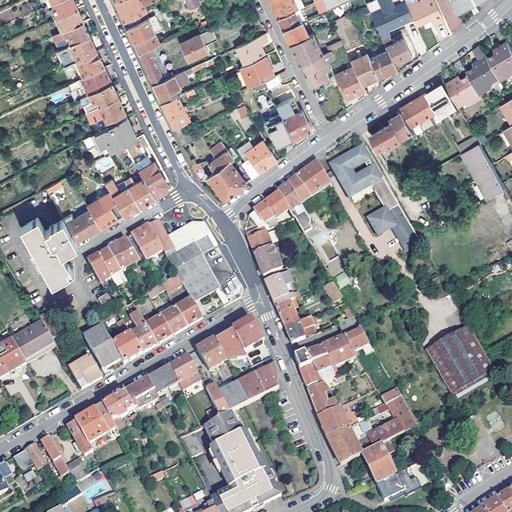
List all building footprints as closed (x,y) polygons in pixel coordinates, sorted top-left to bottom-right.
[(56,17),(77,8),(73,0),(59,0),(52,3),(55,10),(53,10),(56,17)] [(145,4),(153,0),(117,0),(115,1),(120,12),(125,22),(145,13),(149,11),(145,4)] [(185,0),(189,9),(200,3),(199,0),(185,0)] [(273,0),(270,1),(275,10),(279,19),(295,11),(298,10),(293,0),(273,0)] [(322,0),(318,0),(315,2),(320,13),(327,10),(322,0)] [(322,0),(327,10),(348,0),(322,0)] [(375,0),(366,4),(381,38),(389,34),(386,29),(387,26),(397,22),(398,24),(413,17),(404,0),(375,0)] [(404,0),(413,17),(417,25),(423,22),(425,27),(432,24),(444,19),(434,0),(421,0),(418,2),(417,0),(404,0)] [(449,0),(455,10),(471,2),(474,0),(449,0)] [(84,21),(77,8),(56,17),(53,19),(59,32),(84,21)] [(281,24),(284,30),(300,22),(299,20),(295,11),(279,19),(281,24)] [(135,43),(157,32),(164,29),(158,14),(148,19),(145,13),(125,22),(134,40),(135,43)] [(84,21),(59,32),(54,35),(60,49),(66,46),(90,35),(84,21)] [(290,44),(309,35),(302,21),(300,22),(284,30),(289,41),(290,44)] [(180,42),(188,60),(209,51),(207,45),(218,40),(212,28),(180,42)] [(140,53),(155,47),(162,44),(157,32),(135,43),(140,53)] [(295,55),(300,64),(323,54),(314,33),(309,35),(290,44),(295,55)] [(268,43),(264,34),(239,46),(248,64),(265,56),(262,48),(261,46),(268,43)] [(389,34),(381,38),(387,50),(394,64),(412,56),(403,37),(393,42),(389,34)] [(97,50),(90,35),(66,46),(70,54),(57,60),(60,68),(75,61),(97,50)] [(329,51),(330,51),(343,45),(341,40),(327,46),(329,51)] [(497,54),(489,59),(501,80),(502,82),(511,76),(511,52),(507,44),(501,47),(503,50),(497,54)] [(481,45),(474,50),(480,60),(487,56),(481,45)] [(49,72),(60,68),(57,60),(70,54),(66,46),(60,49),(42,57),(49,72)] [(168,75),(155,47),(140,53),(143,61),(154,85),(172,77),(170,74),(168,75)] [(348,55),(350,59),(354,67),(362,83),(378,76),(369,58),(364,47),(348,55)] [(97,50),(75,61),(83,77),(105,67),(97,50)] [(387,50),(369,58),(378,76),(396,68),(394,64),(387,50)] [(323,54),(300,64),(302,68),(311,87),(320,83),(329,79),(326,72),(329,70),(326,63),(334,59),(330,51),(329,51),(323,54)] [(253,86),(264,81),(268,79),(274,76),(267,59),(265,56),(248,64),(243,66),(251,87),(253,86)] [(476,67),(468,72),(470,76),(481,95),(493,88),(491,85),(501,80),(489,59),(487,56),(480,60),(479,60),(482,64),(476,67)] [(175,75),(177,80),(202,68),(201,63),(191,68),(175,75)] [(112,83),(105,67),(83,77),(81,78),(88,94),(112,83)] [(362,83),(354,67),(335,76),(346,98),(365,90),(362,83)] [(271,88),(283,82),(279,74),(274,76),(268,79),(271,88)] [(175,75),(172,77),(154,85),(161,100),(163,103),(179,96),(176,91),(181,88),(177,80),(175,75)] [(470,76),(461,81),(455,84),(453,81),(446,86),(446,87),(459,109),(466,105),(470,106),(483,99),(481,95),(470,76)] [(220,77),(216,79),(220,88),(224,86),(220,77)] [(81,78),(77,79),(84,95),(88,94),(81,78)] [(264,81),(253,86),(255,92),(267,87),(264,81)] [(112,83),(88,94),(84,95),(82,96),(88,111),(119,97),(112,83)] [(322,87),(320,83),(311,87),(313,92),(322,87)] [(438,92),(436,89),(433,91),(428,94),(437,109),(443,120),(459,110),(459,109),(446,87),(440,90),(438,92)] [(194,89),(185,93),(188,99),(197,95),(194,89)] [(437,109),(428,94),(411,104),(401,109),(404,113),(412,127),(435,114),(437,109)] [(186,111),(179,96),(163,103),(169,117),(172,123),(178,136),(190,130),(182,113),(186,111)] [(126,113),(119,97),(88,111),(87,111),(93,124),(106,117),(108,121),(126,113)] [(279,113),(283,119),(300,111),(293,97),(276,106),(279,113)] [(511,101),(502,108),(511,124),(511,101)] [(245,105),(239,108),(243,116),(250,113),(245,105)] [(239,108),(233,111),(238,119),(243,116),(239,108)] [(283,119),(292,138),(306,132),(310,129),(301,110),(300,111),(283,119)] [(287,141),(292,138),(283,119),(279,113),(265,120),(269,129),(268,129),(276,146),(287,141)] [(395,123),(405,139),(416,133),(412,127),(404,113),(393,119),(395,123)] [(98,148),(91,152),(96,160),(138,138),(127,116),(110,125),(97,132),(95,133),(102,146),(98,148)] [(93,124),(97,132),(110,125),(108,121),(106,117),(93,124)] [(372,137),(382,152),(388,148),(389,150),(406,140),(405,139),(395,123),(388,127),(382,131),(372,137)] [(309,137),(306,132),(292,138),(296,146),(309,137)] [(461,153),(478,143),(472,132),(455,142),(461,153)] [(95,133),(91,135),(98,148),(102,146),(95,133)] [(475,136),(481,145),(486,142),(481,133),(475,136)] [(246,152),(254,147),(249,140),(237,149),(241,155),(246,152)] [(267,166),(277,159),(263,140),(254,147),(246,152),(250,159),(243,164),(252,177),(260,172),(267,166)] [(231,161),(238,156),(232,147),(228,151),(222,142),(211,150),(217,159),(210,164),(216,173),(231,161)] [(461,153),(437,167),(463,212),(486,199),(499,192),(505,189),(503,186),(491,166),(480,147),(478,143),(461,153)] [(418,237),(363,145),(343,158),(344,161),(332,168),(351,198),(371,186),(386,210),(371,219),(381,235),(394,227),(405,245),(418,237)] [(421,168),(433,162),(429,155),(418,161),(421,168)] [(134,164),(137,170),(151,164),(148,157),(134,164)] [(344,161),(343,158),(331,165),(332,168),(344,161)] [(224,199),(247,183),(231,161),(216,173),(209,178),(224,199)] [(195,171),(200,180),(208,176),(200,162),(196,162),(192,165),(195,171)] [(425,174),(436,168),(433,162),(421,168),(425,174)] [(140,171),(144,178),(156,198),(165,192),(166,189),(167,186),(166,184),(153,163),(140,171)] [(307,170),(297,178),(309,198),(330,184),(318,163),(307,170)] [(70,174),(46,187),(49,192),(73,179),(70,174)] [(125,180),(128,187),(140,207),(143,205),(156,198),(144,178),(135,183),(131,176),(125,180)] [(298,207),(310,200),(309,198),(297,178),(287,185),(278,191),(280,194),(290,209),(291,211),(298,207)] [(140,207),(128,187),(120,191),(113,179),(106,183),(110,191),(116,201),(124,215),(128,213),(140,207)] [(511,201),(505,189),(499,192),(509,208),(511,206),(511,201)] [(87,204),(90,209),(100,226),(101,229),(110,223),(118,219),(110,204),(116,201),(110,191),(87,204)] [(499,192),(486,199),(503,229),(486,238),(496,255),(500,261),(511,253),(511,206),(509,208),(499,192)] [(290,209),(280,194),(275,197),(261,208),(250,216),(249,217),(259,228),(265,226),(266,226),(267,225),(269,225),(270,226),(271,227),(272,228),(278,225),(274,221),(290,209)] [(124,215),(116,201),(110,204),(118,219),(124,216),(124,215)] [(291,211),(295,218),(298,223),(305,234),(311,230),(298,207),(291,211)] [(100,226),(90,209),(74,218),(72,214),(64,218),(76,239),(80,237),(100,226)] [(50,224),(51,226),(45,229),(38,216),(20,225),(52,283),(73,271),(62,251),(71,246),(78,243),(78,242),(76,239),(64,218),(63,217),(57,220),(50,224)] [(295,218),(285,222),(287,228),(298,223),(295,218)] [(207,223),(193,223),(168,236),(159,221),(149,226),(163,251),(168,259),(213,234),(207,223)] [(146,228),(132,236),(147,260),(163,251),(149,226),(146,228)] [(259,228),(246,234),(253,251),(255,254),(273,247),(265,226),(259,228)] [(217,292),(223,289),(202,253),(219,244),(213,234),(168,259),(178,276),(186,290),(191,298),(194,304),(200,301),(217,292)] [(422,243),(418,237),(405,245),(409,251),(422,243)] [(109,249),(123,271),(140,262),(127,239),(118,244),(109,249)] [(273,247),(255,254),(256,258),(265,278),(283,270),(273,247)] [(106,250),(99,254),(112,277),(123,271),(109,249),(106,250)] [(96,256),(88,260),(102,283),(106,281),(112,277),(99,254),(96,256)] [(500,261),(496,255),(491,258),(495,264),(500,261)] [(285,276),(283,270),(265,278),(270,292),(277,308),(296,300),(293,294),(288,296),(286,290),(291,287),(290,285),(293,284),(289,275),(285,276)] [(126,276),(123,271),(112,277),(116,282),(126,276)] [(341,288),(351,282),(344,272),(335,277),(341,288)] [(166,289),(170,297),(173,295),(171,291),(180,286),(183,290),(184,289),(185,290),(186,290),(178,276),(163,284),(166,289)] [(106,281),(102,283),(105,289),(110,287),(106,281)] [(334,283),(325,287),(334,303),(344,299),(334,283)] [(145,288),(148,293),(155,289),(153,284),(145,288)] [(163,284),(155,289),(148,293),(151,299),(158,295),(157,294),(166,289),(163,284)] [(223,289),(217,292),(225,306),(231,303),(223,289)] [(100,297),(105,307),(113,303),(107,293),(100,297)] [(191,298),(176,307),(188,328),(191,327),(203,319),(194,304),(191,298)] [(296,300),(277,308),(285,327),(286,330),(300,324),(294,307),(296,306),(298,305),(296,300)] [(200,301),(194,304),(203,319),(208,316),(200,301)] [(125,306),(117,310),(122,318),(129,314),(125,306)] [(158,310),(161,316),(167,313),(163,307),(158,310)] [(161,316),(174,336),(176,335),(188,328),(176,307),(167,313),(161,316)] [(158,345),(144,322),(138,310),(130,315),(138,329),(130,333),(143,354),(146,353),(158,345)] [(43,312),(38,315),(42,321),(42,322),(48,319),(43,312)] [(147,320),(144,322),(158,345),(161,344),(174,336),(161,316),(149,323),(147,320)] [(117,325),(106,331),(109,337),(124,328),(120,321),(122,319),(122,318),(115,322),(117,325)] [(339,325),(341,330),(358,323),(355,318),(339,325)] [(48,319),(42,322),(52,339),(57,335),(48,319)] [(143,354),(130,333),(122,319),(120,321),(124,328),(109,337),(122,359),(125,365),(140,356),(143,354)] [(233,330),(245,353),(265,342),(264,339),(255,324),(252,319),(233,330)] [(300,324),(286,330),(288,333),(293,345),(322,333),(319,327),(315,328),(311,319),(300,324)] [(42,321),(12,339),(12,340),(26,364),(57,347),(52,339),(42,322),(42,321)] [(505,383),(471,324),(427,349),(460,406),(505,383)] [(104,328),(84,339),(102,370),(105,369),(122,359),(109,337),(106,331),(104,328)] [(216,340),(227,363),(245,361),(248,359),(245,353),(233,330),(220,338),(216,340)] [(362,330),(345,338),(355,354),(370,347),(362,330)] [(12,340),(12,339),(7,331),(0,335),(0,379),(0,380),(9,375),(17,370),(26,364),(12,340)] [(332,368),(357,357),(355,354),(345,338),(333,343),(322,347),(332,368)] [(207,345),(197,351),(209,373),(227,363),(216,340),(207,345)] [(308,352),(305,353),(313,365),(318,374),(332,368),(322,347),(308,352)] [(189,355),(195,367),(198,365),(201,364),(196,352),(189,355)] [(313,365),(305,353),(295,358),(298,364),(300,370),(310,366),(313,365)] [(183,391),(202,381),(197,370),(195,367),(189,355),(180,361),(170,367),(178,382),(183,391)] [(90,357),(69,368),(82,390),(91,385),(102,378),(90,357)] [(257,377),(258,378),(267,396),(279,389),(279,373),(277,367),(272,358),(267,361),(270,368),(269,371),(270,371),(257,377)] [(313,365),(310,366),(319,386),(325,383),(321,378),(318,374),(313,365)] [(310,366),(300,370),(308,389),(308,390),(308,391),(319,386),(310,366)] [(160,372),(151,378),(158,390),(166,385),(168,388),(178,382),(170,367),(160,372)] [(17,370),(9,375),(12,379),(20,375),(17,370)] [(367,373),(362,376),(368,385),(373,383),(367,373)] [(240,387),(249,405),(267,396),(258,378),(249,383),(246,384),(240,387)] [(136,412),(160,399),(149,379),(129,391),(126,393),(136,412)] [(325,383),(329,390),(335,400),(340,408),(346,405),(330,380),(325,383)] [(10,395),(19,391),(14,382),(6,386),(10,395)] [(325,383),(319,386),(322,393),(329,390),(325,383)] [(327,404),(322,393),(319,386),(308,391),(316,409),(319,417),(340,408),(335,400),(327,404)] [(207,392),(216,410),(220,417),(221,419),(221,420),(231,414),(222,396),(217,387),(207,392)] [(240,387),(222,396),(231,414),(235,412),(249,405),(240,387)] [(403,397),(399,389),(382,398),(386,404),(387,406),(403,397)] [(103,406),(116,431),(117,432),(125,428),(120,419),(127,416),(131,423),(139,418),(136,412),(126,393),(114,400),(103,406)] [(165,395),(154,404),(160,411),(170,402),(165,395)] [(340,408),(319,417),(324,428),(328,438),(359,423),(354,412),(351,413),(347,404),(346,405),(340,408)] [(380,413),(389,409),(387,406),(386,404),(378,408),(380,413)] [(97,410),(94,412),(107,436),(116,431),(103,406),(97,410)] [(211,422),(220,417),(216,410),(207,414),(211,422)] [(80,420),(76,422),(89,446),(107,436),(94,412),(80,420)] [(235,412),(231,414),(241,434),(245,432),(235,412)] [(221,419),(202,428),(213,448),(209,450),(228,489),(210,498),(212,502),(217,511),(247,511),(259,506),(281,496),(261,455),(257,457),(245,432),(241,434),(231,414),(221,420),(221,419)] [(359,423),(373,450),(381,446),(368,419),(359,423)] [(76,422),(69,427),(84,458),(93,453),(89,446),(76,422)] [(373,450),(359,423),(328,438),(342,465),(362,455),(373,450)] [(180,438),(190,457),(202,451),(193,432),(180,438)] [(52,437),(50,438),(59,453),(62,451),(56,442),(55,443),(52,437)] [(50,438),(43,442),(63,478),(68,476),(71,474),(67,468),(59,453),(50,438)] [(384,440),(388,452),(393,450),(388,438),(384,440)] [(373,450),(362,455),(371,473),(376,484),(397,475),(392,466),(395,464),(392,457),(389,458),(383,445),(381,446),(373,450)] [(36,446),(14,459),(22,473),(36,465),(40,472),(48,467),(36,446)] [(126,451),(118,455),(124,467),(132,462),(126,451)] [(178,471),(192,463),(190,458),(175,466),(178,471)] [(72,476),(75,480),(87,473),(80,460),(67,468),(71,474),(72,476)] [(164,478),(178,471),(175,466),(161,473),(164,478)] [(89,475),(102,500),(104,499),(115,493),(106,477),(101,468),(89,475)] [(0,498),(10,493),(8,489),(14,485),(6,470),(0,473),(0,498)] [(27,482),(36,477),(32,470),(23,475),(27,482)] [(146,489),(164,478),(161,473),(142,482),(146,489)] [(446,491),(453,487),(444,474),(438,478),(446,491)] [(423,489),(419,480),(403,487),(397,475),(376,484),(384,500),(404,491),(406,494),(407,497),(423,489)] [(76,483),(77,484),(80,489),(83,487),(87,476),(76,483)] [(80,489),(77,484),(72,487),(71,484),(62,489),(70,503),(83,494),(80,489)] [(202,490),(193,494),(196,500),(205,496),(202,490)] [(501,496),(498,498),(505,511),(511,511),(511,492),(511,491),(508,492),(501,496)] [(193,495),(179,501),(183,509),(196,503),(193,495)] [(486,506),(484,508),(486,511),(505,511),(498,498),(486,506)] [(217,511),(212,502),(204,506),(206,511),(217,511)] [(83,510),(84,511),(99,511),(97,507),(95,503),(83,510)]
